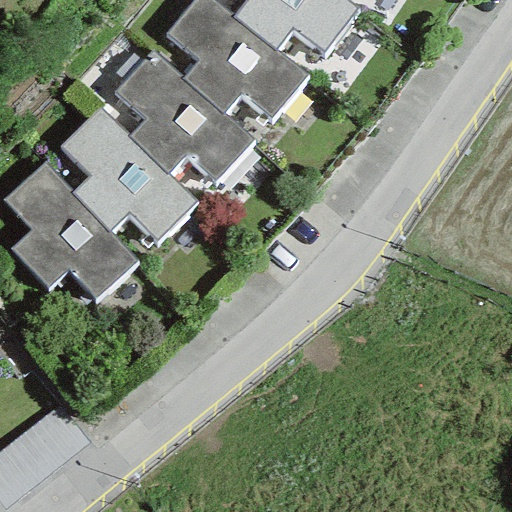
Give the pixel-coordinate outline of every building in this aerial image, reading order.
[(199,63),(182,83),(220,116),(239,95),(270,121),(304,76),(273,51),(232,19),(209,0),(194,0),(166,36),(199,63)] [(247,0),(232,19),(273,51),(292,33),(323,56),(356,11),(340,0),(247,0)] [(142,122),(127,141),(167,180),(186,162),(214,187),(253,141),(220,116),(182,83),(149,54),(114,95),(142,122)] [(89,179),(70,193),(108,234),(128,216),(156,243),(193,205),(167,180),(127,141),(96,112),(59,149),(89,179)] [(44,165),(3,201),(30,230),(10,249),(47,289),(67,271),(94,304),(135,263),(108,234),(70,193),(44,165)]
